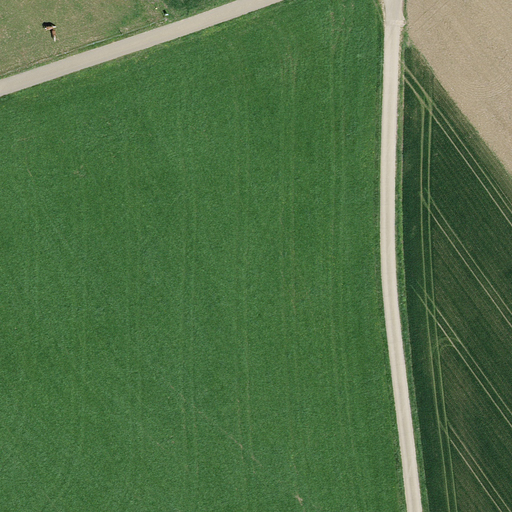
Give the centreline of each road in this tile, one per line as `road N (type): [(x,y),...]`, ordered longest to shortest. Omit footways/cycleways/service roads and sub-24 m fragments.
road 1 (track): [(389,0),(382,250),(414,511)]
road 2 (track): [(0,92),(276,0)]
